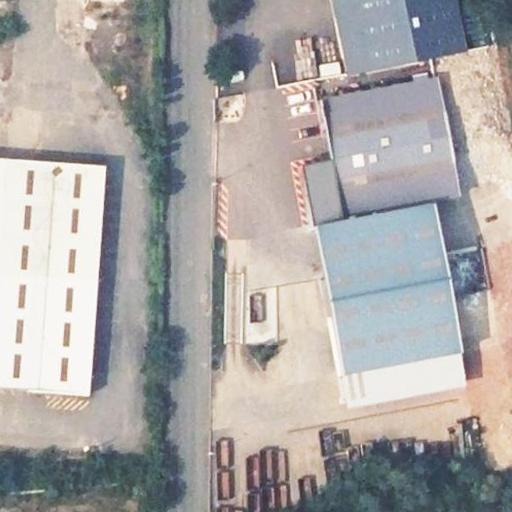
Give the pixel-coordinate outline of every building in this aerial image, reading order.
[(121,0),(75,0),(74,19),(120,24),(121,0)] [(343,0),(353,47),(456,26),(453,6),(468,2),(468,0),(343,0)] [(267,56),(269,82),(334,76),(332,50),(267,56)] [(434,78),(315,101),(338,219),(425,202),(456,196),(434,78)] [(459,375),(425,202),(338,219),(307,225),(341,398),(459,375)] [(0,386),(92,393),(100,214),(0,207),(0,386)]
